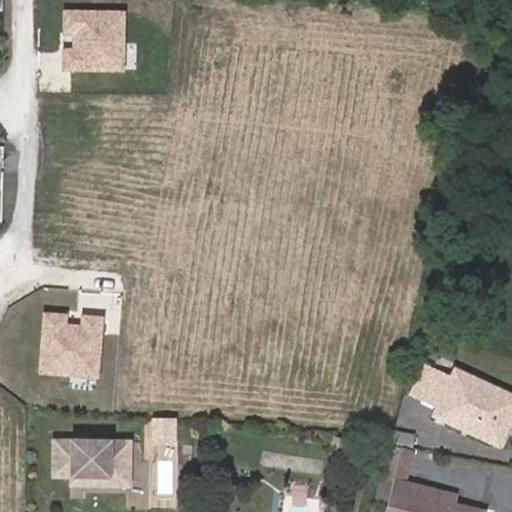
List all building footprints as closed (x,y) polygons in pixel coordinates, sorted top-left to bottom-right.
[(64,5),(62,31),(69,32),(66,65),(121,69),(126,10),(64,5)] [(100,376),(104,316),(67,314),(67,310),(43,308),(39,372),(100,376)] [(492,403),(498,393),(456,372),(451,383),(492,403)] [(492,403),(451,383),(432,374),(419,403),(436,412),(433,418),(498,450),(511,421),(511,399),(498,393),(492,403)] [(52,452),(52,485),(70,485),(81,485),(81,494),(126,494),(126,452),(52,452)] [(454,496),(395,483),(389,511),(477,511),(452,506),(454,496)] [(81,494),(81,485),(70,485),(70,494),(81,494)]
